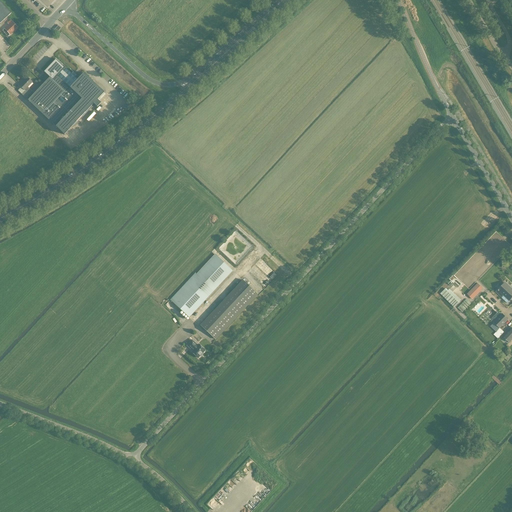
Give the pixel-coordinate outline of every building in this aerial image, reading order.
[(0,25),(1,25),(0,23),(0,22),(11,13),(0,1),(0,25)] [(4,29),(3,31),(8,37),(10,35),(13,32),(14,33),(15,32),(15,31),(18,28),(11,20),(7,23),(9,25),(4,29)] [(22,81),(19,85),(25,90),(21,94),(26,98),(28,96),(30,98),(28,100),(56,127),(57,127),(56,128),(57,129),(58,129),(65,135),(94,104),(97,107),(101,103),(98,100),(104,93),(84,73),(78,80),(74,77),(76,75),(73,72),(71,74),(62,65),(59,62),(56,59),(52,64),(52,63),(48,68),(44,72),(50,77),(35,93),(28,87),(32,82),(27,78),(23,82),(22,81)] [(197,274),(171,301),(189,317),(232,271),(215,254),(197,274)] [(171,301),(197,274),(195,273),(170,300),(171,301)] [(243,280),(200,326),(215,339),(258,294),(243,280)] [(478,283),(467,294),(472,300),(483,289),(478,283)] [(511,289),(505,283),(497,292),(502,297),(503,296),(509,301),(511,298),(511,289)] [(446,288),(441,294),(454,307),(460,302),(446,288)] [(466,299),(458,308),(462,313),(471,304),(466,299)] [(494,323),(491,326),(497,332),(494,335),(498,339),(504,333),(500,329),(508,320),(502,314),(494,323)] [(511,327),(511,328),(503,337),(509,343),(511,340),(511,327)] [(192,340),(187,345),(193,351),(192,352),(198,358),(205,350),(199,344),(198,346),(192,340)]
